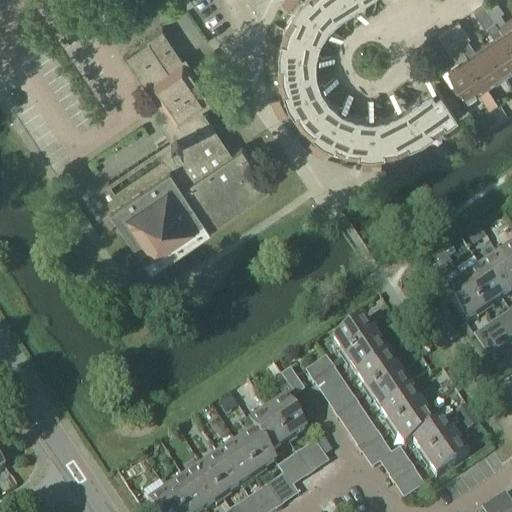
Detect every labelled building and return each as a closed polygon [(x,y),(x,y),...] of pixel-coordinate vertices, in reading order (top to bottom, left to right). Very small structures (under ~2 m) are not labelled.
[(453,93),(451,95),(444,99),(435,86),(404,106),(388,113),(372,117),(360,116),(350,113),(338,106),(331,101),(326,95),(319,82),(316,71),(315,63),(315,54),(318,45),(322,36),(328,27),(341,15),(363,0),(283,0),(281,3),(288,9),(290,8),(294,11),(287,23),(282,35),(281,45),(274,44),(274,42),(266,41),(264,60),(272,61),(273,59),(279,60),(279,78),(285,95),(280,98),(279,96),(271,100),(280,117),(287,114),(286,112),(292,109),(303,126),(314,136),(315,136),(312,141),(311,140),(306,147),(323,158),(327,150),(326,149),(329,145),(345,152),(363,154),(363,159),(362,159),(362,168),(381,169),(381,159),(379,159),(379,154),(396,153),(426,138),(456,117),(455,116),(462,111),(463,111),(464,110),(453,93)] [(487,12),(488,12),(499,4),(496,0),(490,0),(482,5),(487,12)] [(511,65),(511,49),(487,12),(482,5),(474,11),(491,37),(481,43),(501,73),(511,65)] [(511,13),(496,24),(488,12),(487,12),(511,49),(511,13)] [(459,21),(447,29),(452,36),(456,43),(468,35),(464,28),(459,21)] [(115,190),(108,180),(88,195),(108,225),(117,219),(150,267),(269,187),(241,147),(229,155),(210,127),(213,125),(201,106),(211,99),(161,27),(146,37),(148,40),(125,55),(164,114),(157,119),(172,140),(156,151),(161,159),(115,190)] [(438,35),(443,42),(447,49),(456,43),(447,29),(438,35)] [(484,84),(501,73),(481,43),(464,55),(484,84)] [(484,84),(464,55),(445,68),(465,97),(484,84)] [(511,247),(496,258),(511,282),(511,247)] [(500,302),(511,294),(511,282),(496,258),(478,270),(500,302)] [(482,314),(500,302),(478,270),(460,282),(482,314)] [(464,327),(482,314),(460,282),(442,294),(464,327)] [(342,361),(374,339),(362,321),(329,343),(342,361)] [(493,339),(501,334),(494,324),(486,329),(493,339)] [(508,345),(501,334),(493,339),(500,350),(508,345)] [(354,379),(386,357),(374,339),(342,361),(354,379)] [(366,397),(398,374),(386,357),(354,379),(366,397)] [(329,366),(318,373),(323,380),(334,373),(329,366)] [(280,379),(294,400),(303,394),(289,373),(280,379)] [(323,380),(318,373),(307,380),(312,387),(323,380)] [(378,414),(410,392),(398,374),(366,397),(378,414)] [(390,432),(423,410),(410,392),(378,414),(390,432)] [(265,413),(287,446),(305,433),(283,401),(265,413)] [(352,401),(342,408),(347,415),(357,408),(352,401)] [(342,408),(331,415),(336,423),(347,415),(342,408)] [(422,435),(434,427),(423,410),(390,432),(402,450),(411,444),(423,436),(422,435)] [(269,458),(287,446),(265,413),(246,426),(252,435),(260,447),(261,446),(269,458)] [(423,462),(455,440),(442,422),(434,427),(422,435),(423,436),(411,444),(423,462)] [(274,465),(269,458),(261,446),(260,447),(252,435),(235,446),(256,477),(274,465)] [(376,436),(365,443),(370,450),(381,443),(376,436)] [(455,440),(423,462),(435,480),(467,458),(455,440)] [(370,450),(365,443),(355,450),(360,457),(370,450)] [(239,489),(256,477),(235,446),(217,458),(239,489)] [(298,455),(290,460),(298,471),(305,466),(298,455)] [(221,501),(239,489),(217,458),(199,470),(221,501)] [(312,477),(305,466),(298,471),(305,482),(312,477)] [(413,474),(408,466),(398,473),(403,481),(413,474)] [(201,511),(204,511),(221,501),(199,470),(182,482),(201,511)] [(403,481),(398,473),(387,481),(392,488),(403,481)] [(176,511),(201,511),(182,482),(164,494),(176,511)] [(246,502),(253,511),(273,511),(267,503),(274,498),(267,488),(246,502)] [(149,511),(176,511),(164,494),(146,506),(149,511)] [(267,503),(273,511),(277,511),(282,509),(274,498),(267,503)]
